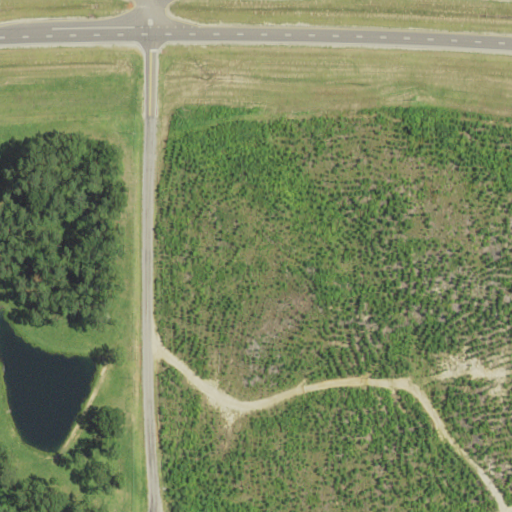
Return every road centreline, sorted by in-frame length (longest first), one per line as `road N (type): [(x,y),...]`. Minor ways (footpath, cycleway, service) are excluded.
road 1 (residential): [(150,511),(142,33),(151,0)]
road 2 (trunk): [(0,36),(511,44)]
